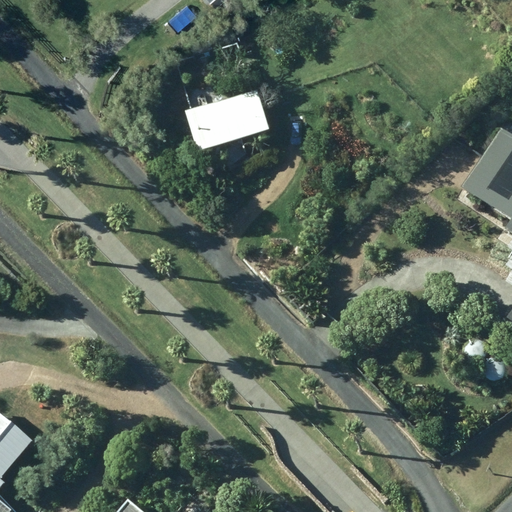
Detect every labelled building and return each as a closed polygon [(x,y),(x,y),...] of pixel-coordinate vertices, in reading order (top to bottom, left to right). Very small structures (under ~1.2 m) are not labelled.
[(193,38),(200,58),(220,51),(214,32),(193,38)] [(202,151),(275,129),(263,89),(189,111),(202,151)] [(511,136),(496,126),(459,188),(508,218),(502,228),(511,233),(511,136)] [(0,511),(6,511),(9,509),(0,502),(0,484),(2,482),(0,480),(0,477),(29,439),(0,416),(0,511)] [(146,511),(132,499),(120,511),(146,511)]
